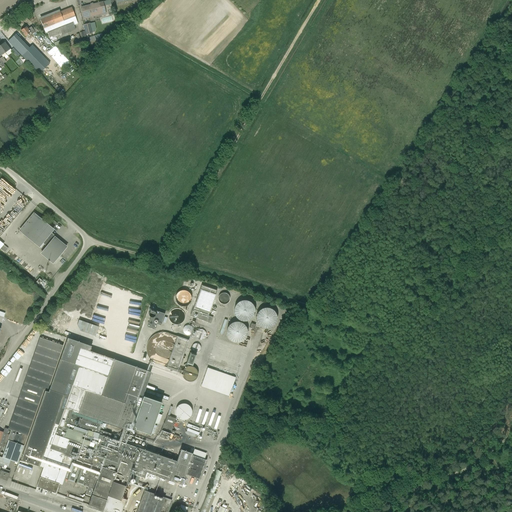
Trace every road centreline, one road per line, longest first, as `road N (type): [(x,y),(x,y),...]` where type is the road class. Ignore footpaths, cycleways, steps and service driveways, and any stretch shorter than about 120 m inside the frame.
road 1 (track): [(91,241),(155,260),(168,255),(319,0)]
road 2 (unclassified): [(0,369),(91,241),(0,164)]
road 3 (unclassified): [(196,511),(260,334)]
road 4 (track): [(511,433),(465,469),(350,511)]
